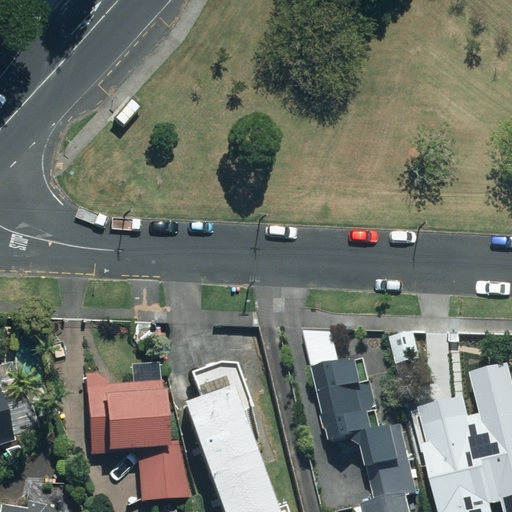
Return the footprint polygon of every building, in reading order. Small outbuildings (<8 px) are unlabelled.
[(137,108),(129,101),(112,120),(120,127),(137,108)] [(417,331),(389,338),(397,371),(426,364),(417,331)] [(381,431),(363,360),(308,374),(328,453),(357,445),(364,472),(367,471),(374,500),(359,504),(360,511),(407,511),(405,498),(419,495),(410,459),(399,461),(391,428),(381,431)] [(246,411),(230,366),(189,380),(195,399),(172,406),(209,511),(286,511),(283,502),(268,507),(235,415),(246,411)] [(159,452),(160,384),(101,384),(101,373),(83,373),(83,384),(74,384),(74,398),(83,398),(83,451),(159,452)] [(452,423),(416,430),(432,511),(493,511),(493,508),(511,503),(511,396),(449,409),(452,423)] [(182,458),(136,458),(137,503),(182,503),(182,458)] [(40,511),(28,500),(18,511),(7,501),(0,508),(0,511),(40,511)]
